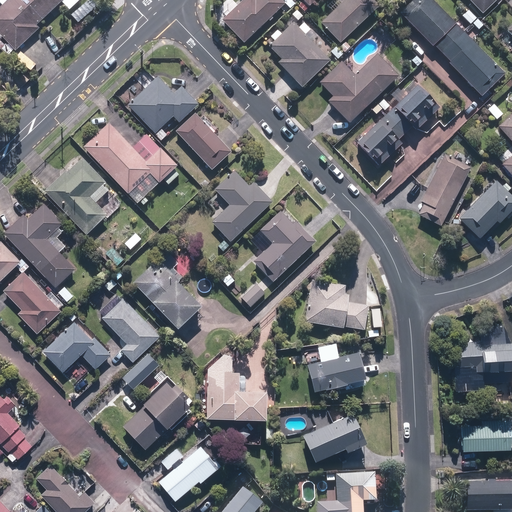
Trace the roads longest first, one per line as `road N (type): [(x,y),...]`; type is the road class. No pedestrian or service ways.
road 1 (residential): [(407,298),(363,214),(160,5)]
road 2 (secondary): [(0,156),(160,5)]
road 3 (residential): [(413,511),(407,298)]
road 4 (residential): [(131,481),(0,341)]
